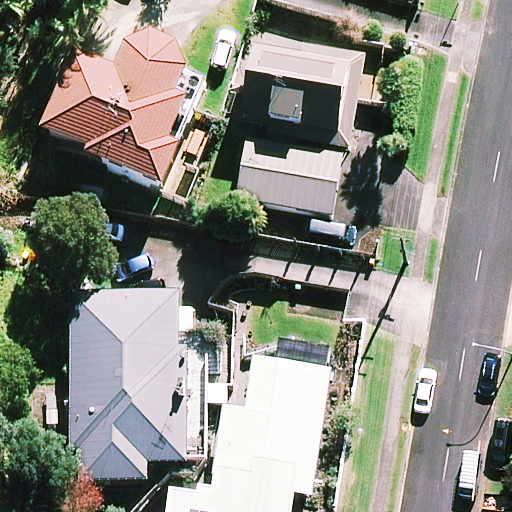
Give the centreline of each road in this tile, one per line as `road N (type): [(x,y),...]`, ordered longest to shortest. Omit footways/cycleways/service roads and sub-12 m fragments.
road 1 (residential): [(511,89),(472,303)]
road 2 (residential): [(472,303),(436,511)]
